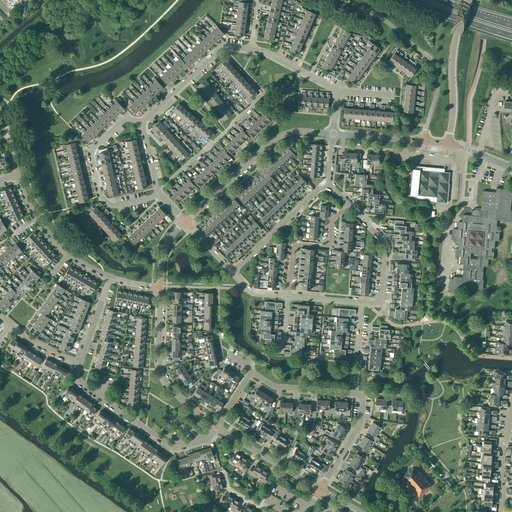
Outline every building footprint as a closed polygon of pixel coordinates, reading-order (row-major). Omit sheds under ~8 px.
[(9,0),(21,12),(29,4),(26,1),(27,0),(9,0)] [(281,7),(281,4),(272,1),(271,7),(280,9),(284,10),(285,8),(281,7)] [(279,12),(280,9),(271,7),(270,12),(279,14),(283,15),(283,13),(279,12)] [(304,15),(313,19),(315,14),(303,9),(302,11),(306,12),(304,15)] [(278,17),(279,14),(270,12),(268,17),(278,19),(282,20),(285,21),(285,19),(278,17)] [(313,19),(304,15),(301,14),(300,16),(304,17),(302,20),(311,24),(313,19)] [(277,22),(278,19),(268,17),(267,22),(276,24),(276,25),(280,26),(281,23),(277,22)] [(311,24),(302,20),(298,18),(298,20),(301,22),(300,25),(309,29),(311,24)] [(276,28),(276,25),(276,24),(267,22),(266,28),(275,30),(279,31),(280,29),(276,28)] [(309,29),(300,25),(296,23),(295,25),(299,27),(298,30),(307,34),(309,29)] [(213,31),(220,38),(224,34),(214,24),(213,25),(216,28),(213,31)] [(220,38),(213,31),(210,28),(209,29),(212,32),(209,34),(216,41),(220,38)] [(275,33),(275,30),(266,28),(265,33),(274,35),(278,36),(279,34),(275,33)] [(307,34),(298,30),(294,28),(293,30),(297,32),(296,35),(304,39),(307,34)] [(339,34),(348,38),(351,40),(352,38),(349,36),(350,33),(342,29),(339,34)] [(216,41),(209,34),(207,31),(205,33),(208,36),(205,38),(212,45),(216,41)] [(273,38),(274,35),(265,33),(264,38),(277,41),(277,39),(273,38)] [(296,35),(292,33),(291,35),(295,37),(294,40),(302,44),(304,39),(296,35)] [(346,41),(348,38),(339,34),(337,38),(345,43),(349,45),(350,43),(346,41)] [(212,45),(205,38),(203,35),(201,36),(204,39),(201,42),(208,49),(212,45)] [(294,40),(290,38),(289,40),(293,42),(291,45),(300,49),(302,44),(294,40)] [(344,46),(345,43),(337,38),(334,43),(343,48),(342,48),(346,50),(347,48),(344,46)] [(208,49),(201,42),(199,39),(197,40),(200,43),(197,45),(204,52),(208,49)] [(369,48),(377,54),(380,49),(369,41),(367,43),(371,45),(369,48)] [(204,52),(197,45),(195,42),(193,44),(196,47),(194,49),(200,56),(204,52)] [(300,49),(291,45),(288,43),(287,45),(291,47),(289,50),(298,54),(300,49)] [(341,51),(342,48),(343,48),(334,43),(332,48),(340,52),(344,54),(346,56),(347,54),(341,51)] [(200,56),(194,49),(191,46),(189,47),(192,50),(190,53),(196,60),(200,56)] [(369,48),(365,46),(364,47),(368,50),(366,52),(373,58),(377,54),(369,48)] [(338,55),(340,52),(332,48),(329,53),(340,59),(341,59),(342,57),(338,55)] [(196,60),(190,53),(187,50),(185,51),(188,54),(186,56),(192,63),(196,60)] [(366,52),(362,50),(361,52),(364,54),(363,57),(370,62),(373,58),(366,52)] [(393,64),(398,57),(396,55),(398,51),(396,50),(388,61),(393,64)] [(192,63),(186,56),(183,53),(181,55),(184,58),(182,60),(187,66),(188,67),(192,63)] [(339,62),(340,59),(329,53),(326,58),(335,62),(339,64),(340,62),(339,62)] [(397,68),(403,60),(400,58),(402,54),(401,53),(398,57),(393,64),(397,68)] [(370,62),(363,57),(359,54),(358,56),(359,57),(357,59),(367,67),(370,62)] [(187,66),(182,60),(177,56),(176,57),(179,60),(176,62),(183,69),(187,66)] [(402,71),(407,63),(404,61),(407,58),(405,56),(403,60),(397,68),(402,71)] [(333,65),(335,62),(326,58),(324,62),(332,67),(336,69),(337,67),(333,65)] [(183,69),(176,62),(173,59),(172,61),(175,64),(172,66),(179,73),(183,69)] [(356,59),(355,60),(358,63),(356,65),(364,71),(367,67),(357,59),(356,59)] [(402,71),(406,74),(411,66),(414,63),(409,59),(407,63),(402,71)] [(222,70),(229,64),(225,60),(215,69),(217,71),(220,68),(222,70)] [(334,74),(335,72),(331,70),(332,67),(324,62),(321,67),(334,74)] [(179,73),(172,66),(170,63),(168,64),(171,67),(168,70),(175,77),(179,73)] [(364,71),(356,65),(353,63),(352,65),(355,67),(353,70),(361,75),(364,71)] [(414,63),(411,66),(406,74),(411,77),(416,69),(413,67),(416,64),(414,63)] [(226,74),(233,68),(229,64),(222,70),(219,73),(221,75),(224,72),(226,74)] [(158,66),(156,68),(155,69),(158,73),(160,72),(163,75),(160,77),(167,84),(171,80),(164,73),(158,66)] [(175,77),(168,70),(166,67),(164,68),(167,71),(164,73),(171,80),(175,77)] [(361,75),(353,70),(350,67),(348,69),(352,72),(350,74),(358,80),(361,75)] [(230,78),(237,71),(233,68),(226,74),(223,77),(224,78),(227,76),(230,78)] [(233,82),(240,75),(237,71),(230,78),(227,81),(228,82),(231,80),(233,82)] [(350,74),(347,72),(345,74),(349,76),(347,79),(354,85),(358,80),(350,74)] [(237,86),(244,79),(240,75),(233,82),(230,85),(232,86),(235,84),(237,86)] [(152,84),(159,91),(163,88),(154,78),(152,79),(155,82),(152,84)] [(313,85),(315,82),(309,78),(305,85),(310,87),(311,84),(313,85)] [(241,90),(248,83),(244,79),(237,86),(234,89),(235,90),(238,87),(241,90)] [(201,90),(209,84),(212,82),(211,80),(208,83),(206,80),(198,85),(201,90)] [(159,91),(152,84),(150,81),(148,83),(151,86),(149,88),(155,95),(159,91)] [(238,92),(238,93),(239,94),(240,94),(242,96),(244,94),(251,87),(248,83),(241,90),(238,92)] [(205,94),(212,89),(216,86),(214,84),(211,87),(209,84),(201,90),(205,94)] [(155,95),(149,88),(146,85),(144,87),(147,90),(145,92),(151,99),(155,95)] [(242,96),(240,98),(242,101),(244,99),(243,98),(246,95),(248,98),(245,100),(249,104),(253,100),(252,99),(257,95),(255,92),(255,91),(251,87),(244,94),(242,96)] [(151,99),(145,92),(142,89),(140,90),(143,93),(141,95),(147,102),(151,99)] [(208,99),(216,93),(219,90),(218,89),(214,91),(212,89),(205,94),(208,99)] [(141,95),(138,92),(136,94),(139,97),(137,99),(143,106),(147,102),(141,95)] [(211,103),(219,97),(222,95),(221,93),(217,95),(216,93),(208,99),(211,103)] [(304,106),(305,97),(305,93),(303,93),(303,97),(298,96),(297,106),(304,106)] [(134,96),(132,98),(135,101),(133,103),(139,110),(143,106),(137,99),(134,96)] [(214,107),(222,102),(225,99),(224,97),(221,100),(219,97),(211,103),(214,107)] [(113,105),(120,112),(124,109),(114,99),(113,100),(115,103),(113,105)] [(139,110),(133,103),(130,100),(128,101),(131,104),(129,107),(135,114),(139,110)] [(110,102),(108,104),(111,107),(109,109),(116,116),(120,112),(113,105),(110,102)] [(218,112),(225,106),(229,103),(227,102),(224,104),(222,102),(214,107),(218,112)] [(177,114),(183,107),(178,104),(170,114),(171,116),(174,112),(177,114)] [(116,116),(109,109),(106,106),(105,108),(107,111),(105,113),(112,120),(116,116)] [(221,116),(229,110),(232,108),(231,106),(227,108),(225,106),(218,112),(221,116)] [(181,118),(187,111),(183,107),(177,114),(174,117),(175,119),(178,116),(181,118)] [(229,110),(221,116),(224,120),(235,112),(234,110),(232,108),(229,110)] [(112,120),(105,113),(102,110),(101,111),(104,114),(101,117),(108,123),(112,120)] [(185,121),(191,114),(187,111),(181,118),(178,121),(179,122),(182,119),(185,121)] [(260,118),(266,125),(271,121),(264,114),(265,114),(262,111),(261,112),(263,115),(260,118)] [(108,123),(101,117),(98,113),(97,115),(100,118),(97,120),(104,127),(108,123)] [(189,125),(195,118),(191,114),(185,121),(182,125),(184,126),(186,123),(189,125)] [(256,122),(255,122),(262,129),(266,125),(260,118),(258,115),(256,116),(259,119),(256,122)] [(95,117),(93,119),(96,122),(93,124),(100,131),(104,127),(97,120),(95,117)] [(193,128),(199,121),(195,118),(189,125),(183,131),(185,133),(190,126),(193,128)] [(251,126),(251,127),(257,133),(262,129),(255,122),(256,122),(253,119),(252,121),(254,123),(251,126)] [(100,131),(93,124),(91,121),(89,122),(92,125),(89,128),(96,135),(100,131)] [(163,126),(166,123),(164,121),(161,124),(159,122),(152,128),(156,132),(163,126)] [(197,132),(203,125),(199,121),(193,128),(190,132),(192,133),(195,130),(197,132)] [(96,135),(89,128),(87,125),(84,122),(82,123),(85,126),(88,129),(85,131),(92,138),(96,135)] [(166,130),(169,127),(172,124),(171,122),(169,123),(170,124),(168,125),(165,128),(163,126),(156,132),(159,136),(166,130)] [(250,127),(246,131),(253,138),(257,133),(251,127),(251,126),(249,123),(247,125),(250,127)] [(201,135),(207,128),(203,125),(197,132),(194,135),(196,136),(199,133),(201,135)] [(238,134),(238,135),(244,142),(249,137),(242,130),(243,130),(240,127),(239,129),(241,131),(238,134)] [(92,138),(85,131),(83,128),(81,130),(84,133),(81,135),(88,142),(92,138)] [(207,128),(201,135),(197,140),(199,142),(201,141),(200,140),(203,137),(205,139),(207,138),(210,140),(214,135),(211,132),(212,132),(207,128)] [(163,140),(170,134),(173,131),(172,129),(169,132),(166,130),(159,136),(163,140)] [(234,138),(233,139),(240,146),(244,142),(238,135),(238,134),(236,131),(234,133),(237,135),(234,138)] [(167,144),(174,138),(177,135),(175,133),(172,136),(170,134),(163,140),(167,144)] [(229,142),(229,143),(235,150),(240,146),(233,139),(234,138),(231,135),(230,137),(232,140),(229,142)] [(171,148),(177,142),(180,139),(179,137),(176,140),(174,138),(167,144),(171,148)] [(228,144),(224,147),(231,154),(235,150),(229,143),(229,142),(227,140),(225,141),(228,144)] [(174,152),(181,145),(184,143),(183,141),(180,144),(177,142),(171,148),(174,152)] [(178,156),(185,149),(188,147),(186,145),(183,148),(181,145),(174,152),(178,156)] [(284,151),(290,158),(293,156),(296,159),(297,158),(288,147),(284,151)] [(221,155),(220,156),(226,162),(231,158),(225,151),(223,148),(221,149),(223,152),(221,155)] [(185,149),(178,156),(182,160),(192,151),(190,149),(187,152),(185,149)] [(216,150),(214,152),(216,154),(219,156),(216,159),(215,160),(222,167),(226,162),(220,156),(221,155),(218,152),(216,150)] [(293,161),(290,158),(284,151),(280,155),(286,162),(289,160),(292,163),(293,161)] [(350,163),(351,153),(345,153),(344,159),(341,159),(341,166),(347,166),(347,163),(350,163)] [(351,153),(350,163),(353,163),(353,167),(359,167),(359,160),(356,160),(357,154),(351,153)] [(372,164),(373,155),(367,154),(366,160),(363,160),(363,167),(369,168),(369,164),(372,164)] [(290,165),(286,162),(280,155),(276,159),(282,165),(285,163),(288,167),(290,165)] [(373,155),(372,164),(375,165),(375,168),(381,169),(381,161),(378,161),(379,155),(373,155)] [(212,163),(211,164),(217,171),(222,167),(215,160),(216,159),(214,156),(212,158),(215,160),(212,163)] [(286,169),(282,165),(276,159),(272,162),(278,169),(281,167),(284,170),(285,169),(286,169)] [(207,167),(207,168),(213,175),(217,171),(211,164),(212,163),(209,160),(208,162),(210,165),(207,167)] [(282,172),(278,169),(272,162),(268,166),(275,173),(277,171),(280,174),(282,172)] [(203,171),(202,172),(209,179),(213,175),(207,168),(207,167),(205,165),(203,166),(206,169),(203,171)] [(278,176),(275,173),(268,166),(264,170),(266,172),(270,177),(271,177),(273,174),(276,178),(278,176)] [(198,176),(204,183),(209,179),(202,172),(203,171),(200,169),(199,170),(201,173),(198,176)] [(439,172),(429,171),(413,170),(410,195),(416,195),(416,198),(436,202),(446,203),(449,173),(439,172)] [(276,182),(271,177),(270,177),(266,172),(262,176),(269,182),(271,180),(274,184),(276,182)] [(197,177),(193,181),(199,187),(204,183),(198,176),(196,173),(194,174),(197,177)] [(297,181),(304,188),(308,185),(298,174),(296,176),(299,179),(297,181)] [(272,186),(269,182),(262,176),(258,179),(265,186),(267,184),(270,187),(272,186)] [(185,184),(191,191),(196,187),(189,180),(190,180),(187,177),(186,178),(188,181),(185,184)] [(304,188),(297,181),(294,178),(292,180),(295,183),(293,185),(300,192),(304,188)] [(268,189),(265,186),(258,179),(254,183),(261,190),(263,188),(266,191),(268,190),(268,189)] [(181,188),(180,189),(187,195),(191,191),(185,184),(183,181),(181,182),(184,185),(181,188)] [(300,192),(293,185),(290,182),(288,184),(292,187),(289,189),(296,196),(300,192)] [(264,193),(261,190),(254,183),(250,187),(257,194),(259,192),(262,195),(264,193)] [(176,192),(176,193),(182,200),(187,195),(180,189),(181,188),(178,185),(177,187),(179,189),(176,192)] [(296,196),(289,189),(286,186),(285,187),(288,191),(285,193),(292,200),(292,199),(296,196)] [(4,196),(13,192),(10,187),(0,191),(0,194),(3,193),(4,196)] [(171,188),(171,189),(172,191),(175,194),(171,197),(178,204),(182,200),(176,193),(176,192),(174,189),(172,187),(171,188)] [(260,197),(257,194),(250,187),(246,190),(253,197),(255,195),(258,198),(260,197)] [(500,189),(496,188),(496,192),(483,191),(481,211),(472,210),(471,216),(463,215),(462,222),(458,222),(458,229),(454,229),(453,237),(457,237),(456,245),(459,245),(459,249),(456,248),(455,256),(460,257),(460,264),(467,265),(466,270),(463,270),(462,278),(453,277),(453,279),(450,279),(449,292),(457,293),(457,287),(483,290),(484,279),(482,279),(483,272),(480,271),(480,266),(487,267),(488,259),(493,260),(494,252),(492,251),(492,248),(495,248),(495,241),(499,241),(500,233),(496,233),(497,220),(511,221),(511,208),(511,197),(511,189),(500,188),(500,189)] [(256,201),(253,197),(246,190),(243,194),(249,201),(251,199),(254,202),(256,201)] [(292,200),(285,193),(284,191),(282,193),(285,196),(283,198),(289,205),(293,201),(292,199),(292,200)] [(6,201),(15,197),(13,192),(4,196),(0,197),(0,198),(1,200),(5,198),(6,201)] [(252,204),(249,201),(243,194),(238,198),(245,205),(247,203),(250,206),(252,204)] [(289,205),(283,198),(280,195),(278,196),(281,200),(279,202),(286,209),(289,205)] [(8,206),(17,202),(15,197),(6,201),(2,203),(3,205),(7,203),(8,206)] [(286,209),(279,202),(276,198),(274,200),(277,203),(275,205),(282,212),(286,209)] [(229,202),(236,209),(238,207),(241,210),(243,209),(233,199),(229,202)] [(11,211),(19,207),(17,202),(8,206),(4,207),(5,210),(9,208),(11,211)] [(239,212),(236,209),(229,202),(225,206),(232,213),(234,211),(237,214),(239,212)] [(282,212),(275,205),(272,202),(270,204),(273,207),(271,209),(278,216),(282,212)] [(89,213),(94,209),(91,206),(84,212),(88,215),(89,214),(89,213)] [(235,216),(232,213),(225,206),(221,210),(228,217),(230,214),(233,218),(235,216)] [(278,216),(271,209),(268,206),(266,207),(269,211),(267,213),(274,220),(278,216)] [(13,216),(22,212),(19,207),(11,211),(7,212),(7,215),(8,215),(12,213),(13,216)] [(92,218),(99,211),(96,207),(94,209),(89,213),(89,214),(92,218)] [(155,212),(162,219),(166,215),(159,208),(155,212)] [(231,220),(228,217),(221,210),(218,213),(224,220),(226,218),(229,221),(231,220)] [(274,220),(267,213),(264,210),(262,211),(266,214),(263,217),(260,213),(270,224),(274,220)] [(96,222),(103,215),(99,211),(92,218),(96,222)] [(22,212),(13,216),(9,217),(10,220),(14,218),(15,221),(24,217),(22,212)] [(158,222),(162,219),(155,212),(151,215),(158,222)] [(227,224),(224,220),(218,213),(214,217),(220,224),(222,222),(225,225),(227,224)] [(266,227),(270,224),(260,213),(259,215),(262,218),(259,220),(266,227)] [(100,225),(107,219),(103,215),(96,222),(100,225)] [(154,226),(158,222),(151,215),(148,219),(154,226)] [(223,227),(220,224),(214,217),(210,221),(216,228),(218,226),(222,229),(223,227)] [(104,229),(111,223),(107,219),(100,225),(104,229)] [(150,230),(154,226),(148,219),(144,223),(150,230)] [(251,226),(258,232),(262,229),(252,219),(250,220),(253,223),(251,226)] [(219,231),(216,228),(210,221),(206,224),(212,231),(214,229),(218,233),(219,231)] [(405,231),(406,226),(403,226),(403,221),(395,221),(394,230),(405,231)] [(258,232),(251,226),(248,222),(246,224),(249,227),(247,229),(254,236),(258,232)] [(107,233),(114,227),(111,223),(104,229),(107,233)] [(146,233),(150,230),(144,223),(140,226),(146,233)] [(215,235),(212,231),(206,224),(202,228),(208,235),(211,233),(214,236),(216,238),(217,237),(215,235)] [(142,237),(146,233),(140,226),(136,230),(142,237)] [(254,236),(247,229),(244,226),(242,228),(245,231),(243,233),(250,240),(254,236)] [(111,237),(118,231),(114,227),(107,233),(111,237)] [(138,241),(142,237),(136,230),(132,234),(138,241)] [(250,240),(243,233),(240,230),(238,231),(241,235),(239,237),(246,244),(250,240)] [(118,231),(111,237),(115,241),(122,235),(118,231)] [(30,242),(37,235),(34,232),(23,241),(25,243),(28,240),(30,242)] [(246,244),(239,237),(236,233),(234,235),(238,238),(235,240),(242,247),(246,244)] [(134,245),(138,241),(132,234),(128,238),(134,245)] [(34,246),(41,239),(37,235),(30,242),(27,245),(29,247),(32,244),(34,246)] [(242,247),(235,240),(232,237),(231,239),(234,242),(231,244),(238,251),(242,247)] [(38,250),(45,243),(41,239),(34,246),(31,249),(32,251),(36,248),(38,250)] [(238,251),(231,244),(228,241),(227,243),(230,246),(228,248),(234,255),(238,251)] [(41,254),(48,247),(45,243),(38,250),(34,253),(36,255),(39,252),(41,254)] [(12,247),(17,254),(20,253),(23,256),(24,255),(16,244),(12,247)] [(234,255),(228,248),(224,245),(223,246),(226,250),(223,252),(230,259),(234,255)] [(20,258),(17,254),(12,247),(7,250),(13,258),(16,256),(18,259),(20,258)] [(45,258),(52,251),(48,247),(41,254),(38,257),(40,259),(43,256),(45,258)] [(16,261),(13,258),(7,250),(3,254),(9,261),(11,259),(14,262),(16,261)] [(52,251),(45,258),(42,261),(43,263),(47,260),(49,262),(56,256),(52,251)] [(11,264),(9,261),(3,254),(0,255),(0,258),(4,264),(7,262),(10,266),(11,264)] [(29,274),(36,280),(39,276),(29,267),(28,269),(31,272),(29,274)] [(69,278),(74,269),(69,267),(62,279),(64,280),(67,276),(69,278)] [(74,280),(79,272),(74,269),(69,278),(66,284),(68,285),(69,283),(71,279),(74,280)] [(36,280),(29,274),(25,271),(24,273),(27,276),(25,278),(32,285),(36,280)] [(79,283),(83,275),(79,272),(74,280),(72,284),(74,285),(76,282),(79,283)] [(83,286),(88,277),(83,275),(79,283),(76,287),(79,288),(81,284),(83,286)] [(32,285),(25,278),(22,276),(20,277),(24,280),(22,282),(29,289),(32,285)] [(88,288),(93,280),(88,277),(83,286),(81,290),(83,291),(85,287),(88,288)] [(29,289),(22,282),(18,280),(17,281),(20,284),(18,286),(25,293),(29,289)] [(93,280),(88,288),(86,292),(88,294),(90,290),(93,291),(98,283),(93,280)] [(25,293),(18,286),(15,284),(13,285),(17,288),(14,291),(18,294),(21,297),(25,293)] [(54,288),(62,294),(63,291),(67,293),(68,291),(57,284),(54,288)] [(18,294),(14,291),(8,285),(7,287),(10,290),(8,292),(15,298),(18,294)] [(65,296),(62,294),(54,288),(51,293),(59,298),(60,295),(64,298),(65,296)] [(15,298),(8,292),(5,289),(3,291),(6,294),(4,296),(11,302),(15,298)] [(121,301),(123,291),(117,290),(114,304),(115,304),(117,304),(118,300),(121,301)] [(126,302),(128,292),(123,291),(121,301),(120,305),(122,305),(123,301),(126,302)] [(131,303),(133,293),(128,292),(126,302),(125,306),(127,306),(128,302),(131,303)] [(11,302),(4,296),(1,293),(0,294),(0,295),(3,298),(1,300),(8,306),(11,302)] [(62,300),(59,298),(51,293),(48,297),(55,302),(57,300),(61,302),(62,300)] [(137,304),(139,294),(133,293),(131,303),(130,307),(133,308),(134,303),(137,304)] [(142,305),(144,295),(139,294),(137,304),(136,308),(138,309),(139,304),(142,305)] [(144,295),(142,305),(141,309),(143,310),(144,305),(148,306),(150,297),(144,295)] [(79,304),(88,307),(90,302),(75,296),(74,298),(80,301),(79,304)] [(59,305),(55,302),(48,297),(44,302),(52,307),(54,304),(58,307),(59,305)] [(56,309),(52,307),(44,302),(41,306),(49,311),(51,309),(55,311),(56,309)] [(75,302),(74,304),(78,306),(77,309),(86,312),(88,307),(79,304),(75,302)] [(277,312),(277,308),(281,308),(282,303),(266,302),(265,311),(272,312),(275,312),(277,312)] [(53,314),(49,311),(41,306),(38,311),(42,313),(46,316),(48,313),(52,315),(53,314)] [(86,312),(77,309),(71,307),(70,309),(76,311),(75,314),(84,317),(86,312)] [(348,319),(350,319),(351,314),(355,315),(355,310),(339,308),(338,317),(338,318),(348,319)] [(108,309),(107,315),(116,318),(116,317),(117,313),(121,314),(121,312),(117,311),(117,312),(108,309)] [(84,317),(75,314),(71,312),(70,314),(74,316),(73,319),(82,322),(84,317)] [(56,322),(46,316),(42,313),(39,317),(47,323),(48,320),(52,322),(54,324),(56,322)] [(107,315),(105,321),(114,324),(114,323),(115,319),(119,320),(119,318),(116,317),(116,318),(107,315)] [(134,316),(133,318),(137,319),(137,323),(137,324),(146,325),(147,318),(137,318),(137,317),(134,316)] [(50,325),(47,323),(39,317),(36,322),(44,327),(45,324),(49,327),(50,325)] [(82,322),(73,319),(69,317),(68,319),(72,321),(71,324),(80,327),(82,322)] [(105,321),(103,327),(112,330),(112,329),(114,325),(117,326),(118,324),(114,323),(114,324),(105,321)] [(47,329),(44,327),(36,322),(33,326),(40,332),(42,329),(46,331),(47,329)] [(80,327),(71,324),(67,322),(66,324),(70,326),(69,329),(76,332),(78,333),(80,327)] [(133,322),(133,325),(137,325),(136,329),(136,330),(146,331),(146,325),(137,324),(137,323),(133,322)] [(44,334),(40,332),(33,326),(29,331),(37,336),(39,333),(43,336),(44,334)] [(69,329),(63,327),(62,329),(66,330),(65,333),(74,337),(76,332),(69,329)] [(103,327),(101,333),(110,336),(111,335),(112,331),(115,332),(116,330),(112,329),(112,330),(103,327)] [(132,328),(132,331),(136,331),(136,335),(136,336),(145,337),(146,331),(136,330),(136,329),(132,328)] [(74,337),(65,333),(61,332),(60,334),(64,335),(63,338),(72,342),(74,337)] [(101,333),(100,339),(103,340),(104,340),(109,341),(110,337),(114,338),(114,336),(111,335),(110,336),(101,333)] [(132,334),(132,337),(136,337),(135,341),(135,342),(145,343),(145,337),(136,336),(136,335),(132,334)] [(274,334),(270,334),(263,334),(262,338),(265,338),(265,343),(274,344),(274,334)] [(204,342),(213,340),(211,335),(198,337),(199,339),(199,343),(204,342)] [(72,342),(63,338),(59,337),(58,339),(62,340),(61,343),(70,347),(72,342)] [(13,349),(17,342),(12,338),(5,350),(7,351),(9,347),(13,349)] [(103,340),(102,346),(111,348),(112,344),(116,345),(116,343),(113,342),(112,342),(109,341),(104,340),(103,340)] [(132,341),(131,343),(135,343),(135,347),(135,348),(144,349),(145,343),(135,342),(135,341),(132,341)] [(18,352),(22,345),(17,342),(13,349),(10,353),(12,354),(14,350),(18,352)] [(70,347),(61,343),(57,342),(56,344),(60,345),(59,349),(68,352),(70,347)] [(27,350),(27,348),(22,345),(18,352),(15,356),(17,358),(17,356),(21,358),(23,355),(27,350)] [(102,346),(100,352),(109,354),(109,353),(110,350),(114,351),(115,349),(111,348),(102,346)] [(207,354),(215,352),(214,346),(206,348),(201,349),(201,351),(204,351),(204,354),(207,354)] [(131,347),(131,349),(135,349),(134,353),(134,354),(144,355),(144,349),(135,348),(135,347),(131,347)] [(32,353),(27,350),(23,355),(21,358),(19,361),(21,362),(24,358),(27,360),(32,353)] [(185,351),(180,350),(180,351),(171,350),(171,356),(173,356),(173,360),(179,360),(180,353),(185,353),(185,351)] [(100,352),(98,357),(107,360),(108,359),(109,355),(112,357),(113,354),(109,353),(109,354),(100,352)] [(27,360),(22,367),(24,368),(29,361),(32,363),(37,356),(32,353),(27,360)] [(131,353),(130,355),(134,355),(134,359),(134,360),(143,361),(144,355),(134,354),(134,353),(131,353)] [(32,363),(29,367),(31,369),(34,364),(37,367),(42,360),(37,356),(32,363)] [(98,357),(96,363),(106,366),(106,365),(107,361),(110,362),(111,360),(108,359),(107,360),(98,357)] [(130,359),(130,361),(134,361),(133,366),(143,367),(143,361),(134,360),(134,359),(130,359)] [(186,370),(184,367),(188,364),(187,362),(189,361),(188,359),(183,361),(179,364),(178,362),(174,363),(176,366),(175,366),(177,368),(176,369),(179,374),(186,370)] [(48,370),(52,362),(46,360),(40,372),(42,373),(45,368),(48,370)] [(57,366),(57,365),(52,362),(48,370),(46,374),(48,375),(48,374),(52,375),(53,372),(54,372),(57,366)] [(96,363),(95,369),(104,372),(105,367),(109,368),(109,366),(106,365),(106,366),(96,363)] [(53,372),(52,375),(49,382),(51,382),(54,377),(57,378),(57,379),(62,368),(57,366),(54,372),(53,372)] [(189,375),(187,372),(192,369),(190,367),(186,370),(179,374),(182,380),(189,375)] [(68,371),(62,368),(57,379),(57,378),(56,381),(58,382),(60,377),(64,379),(68,371)] [(225,378),(229,371),(224,368),(222,371),(219,369),(214,375),(218,377),(217,379),(219,381),(220,379),(223,381),(224,378),(225,378)] [(127,369),(127,371),(131,371),(130,375),(130,376),(140,377),(140,371),(131,370),(131,369),(127,369)] [(230,382),(234,375),(229,371),(225,378),(224,378),(223,381),(222,383),(224,384),(226,379),(230,381),(230,382)] [(189,375),(182,380),(185,385),(188,383),(190,386),(194,384),(196,382),(194,379),(192,380),(190,377),(195,374),(194,372),(189,375)] [(127,375),(127,377),(130,377),(130,381),(130,382),(139,383),(140,377),(130,376),(130,375),(127,375)] [(230,382),(230,381),(227,386),(229,387),(231,383),(235,385),(239,378),(234,375),(230,382)] [(126,381),(126,383),(130,383),(130,387),(129,388),(139,389),(139,383),(130,382),(130,381),(126,381)] [(203,390),(205,387),(202,385),(202,384),(199,381),(197,383),(192,390),(195,391),(193,394),(198,397),(203,390)] [(208,393),(209,391),(206,389),(208,387),(206,386),(205,387),(203,390),(198,397),(203,400),(208,393)] [(68,397),(73,390),(68,387),(60,398),(62,399),(64,397),(67,399),(68,397)] [(126,387),(126,389),(129,389),(129,393),(129,394),(138,395),(139,389),(129,388),(130,387),(126,387)] [(213,397),(210,395),(213,390),(211,389),(209,391),(208,393),(203,400),(208,404),(213,397)] [(258,400),(262,392),(257,389),(254,395),(251,393),(248,398),(253,401),(255,398),(258,400)] [(73,401),(78,394),(73,390),(68,397),(67,399),(65,401),(67,403),(68,401),(71,404),(73,401)] [(218,400),(215,398),(218,393),(216,392),(213,397),(208,404),(213,407),(218,400)] [(263,403),(268,396),(262,392),(258,400),(261,402),(258,406),(260,408),(263,403)] [(125,393),(125,395),(129,395),(129,399),(128,400),(138,401),(138,395),(129,394),(129,393),(125,393)] [(78,404),(83,397),(78,394),(73,401),(71,404),(70,405),(72,406),(75,402),(78,404)] [(218,400),(213,407),(219,410),(223,403),(220,401),(223,397),(221,395),(218,400)] [(263,403),(266,405),(263,409),(268,413),(272,406),(269,405),(273,399),(268,396),(263,403)] [(83,408),(88,401),(83,397),(78,404),(75,408),(77,410),(80,405),(83,408)] [(125,399),(125,401),(128,402),(128,407),(137,407),(138,401),(128,400),(129,399),(125,399)] [(380,409),(381,399),(376,399),(375,405),(372,405),(372,411),(375,411),(375,409),(380,409)] [(388,412),(389,406),(386,406),(386,400),(381,399),(380,409),(385,410),(385,412),(388,412)] [(322,409),(323,400),(317,400),(316,411),(313,411),(312,417),(316,418),(316,413),(318,413),(319,409),(322,409)] [(331,414),(331,408),(329,408),(329,401),(323,400),(322,409),(326,410),(325,413),(331,414)] [(396,411),(397,401),(392,400),(391,406),(389,406),(388,412),(391,412),(391,410),(396,411)] [(92,406),(93,405),(88,401),(83,408),(80,412),(81,413),(85,409),(88,411),(92,406)] [(340,411),(341,402),(335,401),(334,408),(331,408),(331,414),(337,414),(340,414),(340,411)] [(397,401),(396,411),(402,411),(401,413),(404,414),(405,408),(402,407),(403,401),(397,401)] [(285,412),(286,403),(280,402),(279,409),(276,409),(276,415),(282,415),(282,411),(285,412)] [(340,411),(344,411),(344,415),(349,415),(350,409),(347,409),(347,402),(341,402),(340,411)] [(294,416),(295,410),(292,410),(292,403),(286,403),(285,412),(289,412),(289,416),(294,416)] [(304,413),(304,404),(298,404),(298,411),(295,410),(294,416),(300,417),(300,413),(304,413)] [(312,417),(313,411),(310,411),(311,405),(304,404),(304,413),(307,413),(307,417),(312,417)] [(97,409),(92,406),(88,411),(84,417),(86,418),(86,416),(90,419),(92,416),(97,409)] [(100,422),(105,415),(100,411),(92,422),(94,424),(94,422),(97,425),(100,422)] [(241,426),(246,417),(242,415),(243,414),(239,412),(236,417),(238,419),(236,423),(241,426)] [(105,425),(110,418),(105,415),(100,422),(97,425),(97,426),(99,427),(102,423),(105,425)] [(246,417),(241,426),(246,429),(249,425),(251,427),(255,421),(251,419),(251,420),(246,417)] [(114,422),(110,418),(105,425),(102,429),(103,431),(104,429),(107,432),(109,429),(110,429),(114,422)] [(115,431),(120,424),(115,421),(114,422),(110,429),(109,429),(107,432),(109,433),(112,429),(115,431)] [(262,436),(268,427),(263,425),(264,424),(261,421),(257,427),(259,428),(257,432),(262,436)] [(370,427),(378,432),(381,427),(383,429),(384,426),(379,423),(378,425),(373,422),(370,427)] [(335,430),(344,435),(347,429),(339,424),(336,423),(335,426),(337,427),(335,430)] [(115,431),(110,438),(112,439),(117,432),(120,435),(125,428),(120,424),(115,431)] [(273,437),(276,431),(273,429),(272,430),(268,427),(262,436),(268,439),(270,435),(273,437)] [(376,436),(378,432),(370,427),(367,431),(372,434),(371,437),(376,440),(377,437),(376,436)] [(129,439),(134,432),(129,428),(120,441),(122,443),(126,436),(129,439)] [(341,440),(344,435),(335,430),(334,432),(332,431),(330,434),(332,435),(341,440)] [(278,446),(283,437),(279,434),(280,433),(276,431),(273,437),(275,438),(272,442),(278,446)] [(134,442),(139,435),(134,432),(129,439),(126,443),(128,444),(131,440),(134,442)] [(143,440),(144,439),(139,435),(134,442),(131,446),(133,448),(136,443),(139,446),(143,440)] [(376,440),(371,437),(369,439),(364,436),(361,441),(370,446),(372,441),(374,443),(376,440)] [(283,437),(278,446),(283,449),(286,445),(288,446),(292,441),(288,439),(288,440),(283,437)] [(484,447),(492,447),(492,445),(496,445),(497,439),(490,438),(489,441),(484,441),(484,447)] [(326,446),(334,451),(338,445),(329,440),(327,439),(325,442),(327,443),(326,446)] [(148,444),(143,440),(139,446),(135,451),(137,452),(140,448),(143,450),(148,444)] [(370,446),(361,441),(359,445),(364,448),(362,451),(367,454),(369,451),(369,452),(372,447),(370,446)] [(148,454),(153,447),(148,444),(143,450),(140,454),(142,456),(145,452),(148,454)] [(296,460),(302,452),(297,449),(298,448),(294,446),(291,452),(293,453),(291,457),(296,460)] [(331,456),(334,451),(326,446),(324,448),(322,447),(320,450),(322,451),(331,456)] [(157,452),(158,451),(153,447),(148,454),(143,460),(145,461),(147,459),(148,458),(151,460),(153,457),(157,452)] [(307,461),(310,456),(314,450),(310,447),(307,454),(306,455),(302,452),(296,460),(302,464),(304,460),(307,461)] [(207,458),(208,463),(210,462),(210,461),(214,459),(213,457),(216,456),(214,450),(211,451),(210,448),(205,449),(207,458)] [(203,459),(207,458),(205,449),(199,451),(201,459),(202,464),(205,464),(203,459)] [(197,460),(201,459),(199,451),(193,453),(195,461),(197,466),(199,465),(197,460)] [(162,455),(157,452),(153,457),(151,460),(149,463),(151,464),(154,460),(157,462),(162,455)] [(237,464),(242,456),(236,452),(233,456),(231,454),(227,460),(230,462),(231,461),(237,464)] [(192,462),(195,461),(193,453),(187,455),(188,457),(190,465),(191,468),(193,467),(192,462)] [(353,459),(361,464),(363,462),(365,463),(368,457),(363,454),(361,457),(356,454),(353,459)] [(157,462),(154,466),(156,467),(159,463),(162,465),(167,459),(162,455),(157,462)] [(242,456),(237,464),(242,468),(242,469),(244,471),(248,465),(246,463),(248,460),(242,456)] [(312,470),(317,462),(313,459),(313,458),(310,456),(307,461),(309,463),(306,467),(312,470)] [(186,466),(190,465),(188,457),(182,458),(184,466),(187,474),(189,473),(188,471),(186,466)] [(181,468),(184,466),(182,458),(176,460),(180,473),(182,473),(181,468)] [(359,467),(361,464),(353,459),(349,465),(354,468),(353,470),(358,474),(362,468),(359,467)] [(317,462),(312,470),(317,474),(320,470),(322,471),(326,465),(322,463),(321,464),(317,462)] [(257,477),(262,469),(256,465),(254,469),(251,467),(248,473),(250,475),(251,474),(257,477)] [(420,471),(415,465),(401,477),(406,481),(405,482),(419,498),(430,489),(429,488),(433,485),(420,470),(420,471)] [(262,469),(257,477),(263,481),(262,482),(265,484),(268,478),(266,476),(268,473),(262,469)] [(358,474),(353,470),(351,473),(346,470),(343,475),(351,480),(353,478),(355,479),(358,474)] [(212,485),(221,482),(219,475),(215,476),(214,474),(208,476),(209,479),(210,478),(212,485)] [(350,483),(351,480),(343,475),(339,481),(344,484),(343,487),(348,490),(352,484),(350,483)] [(221,482),(212,485),(214,491),(212,492),(213,495),(220,493),(219,490),(223,489),(221,482)] [(229,507),(234,498),(228,494),(226,498),(223,497),(219,502),(222,504),(223,503),(229,507)] [(234,498),(229,507),(234,510),(234,511),(237,511),(240,507),(238,506),(240,502),(234,498)] [(492,504),(493,501),(484,501),(484,506),(489,507),(489,510),(496,511),(497,505),(492,504)]
